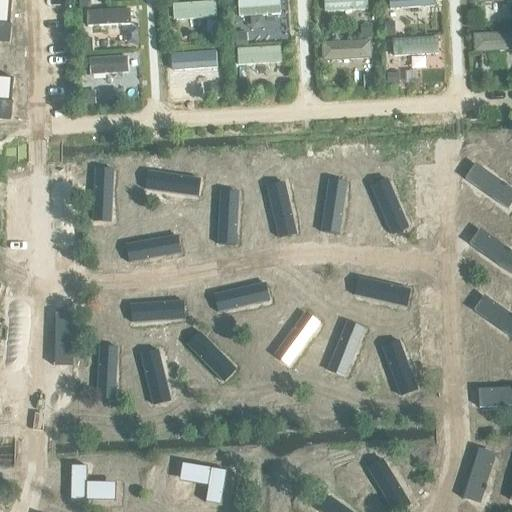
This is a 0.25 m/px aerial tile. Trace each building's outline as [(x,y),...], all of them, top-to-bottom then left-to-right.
[(0,0),(0,41),(10,42),(11,0),(0,0)] [(368,13),(367,0),(323,0),(324,14),(368,13)] [(434,9),(433,0),(388,0),(390,12),(434,9)] [(281,17),(280,1),(237,4),(238,20),(281,17)] [(217,22),(216,4),(173,6),(174,24),(217,22)] [(130,27),(130,12),(86,13),(86,29),(130,27)] [(511,34),(474,36),(474,55),(511,53),(511,34)] [(438,57),(437,39),(393,41),(394,59),(438,57)] [(372,62),(371,43),(320,45),(321,64),(372,62)] [(281,66),(280,48),(236,50),(237,68),(281,66)] [(217,71),(216,54),(171,56),(172,74),(217,71)] [(130,76),(129,58),(88,60),(88,78),(130,76)] [(0,119),(9,120),(12,75),(0,73),(0,119)] [(493,152),(511,151),(511,135),(492,136),(493,152)] [(397,157),(438,156),(438,140),(397,142),(397,157)] [(334,161),(377,161),(377,145),(334,145),(334,161)] [(284,150),(243,151),(244,167),(284,167),(284,150)] [(119,227),(116,167),(88,168),(91,229),(119,227)] [(199,203),(204,177),(148,167),(144,194),(199,203)] [(410,229),(387,175),(366,185),(389,239),(410,229)] [(352,180),(328,176),(320,232),(344,236),(352,180)] [(286,180),(263,186),(277,238),(299,233),(286,180)] [(243,192),(218,190),(214,248),(239,250),(243,192)] [(511,199),(485,201),(486,220),(511,218),(511,199)] [(184,257),(179,233),(124,244),(129,268),(184,257)] [(511,239),(477,241),(478,261),(511,259),(511,239)] [(407,311),(412,288),(359,277),(354,300),(407,311)] [(270,307),(266,283),(216,292),(220,315),(270,307)] [(511,283),(493,284),(493,302),(511,301),(511,283)] [(185,324),(183,299),(131,303),(133,328),(185,324)] [(322,325),(302,311),(270,356),(290,370),(322,325)] [(369,329),(347,319),(324,372),(346,381),(369,329)] [(236,367),(203,333),(187,348),(220,382),(236,367)] [(420,390),(399,338),(378,346),(399,399),(420,390)] [(118,402),(119,348),(98,347),(96,401),(118,402)] [(174,400),(161,348),(138,354),(151,406),(174,400)] [(511,367),(511,349),(497,350),(498,368),(511,367)] [(497,451),(478,445),(460,498),(480,504),(497,451)] [(392,511),(411,501),(381,449),(362,460),(392,511)] [(106,473),(146,472),(145,457),(106,458),(106,473)] [(221,502),(226,468),(182,460),(179,477),(209,482),(206,500),(221,502)] [(118,499),(118,482),(86,481),(86,465),(71,465),(70,498),(118,499)] [(361,511),(331,489),(316,508),(320,511),(361,511)] [(238,511),(238,502),(201,503),(200,511),(238,511)]
